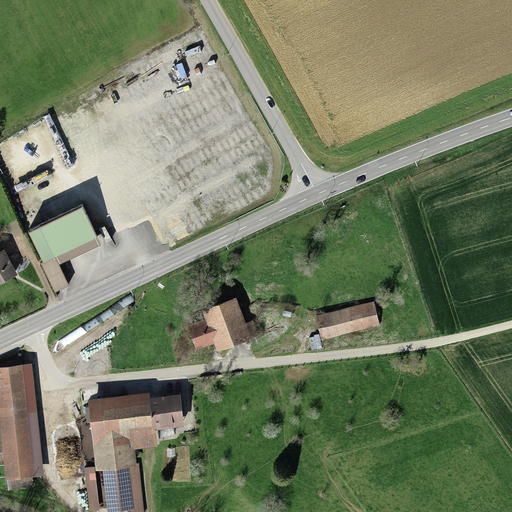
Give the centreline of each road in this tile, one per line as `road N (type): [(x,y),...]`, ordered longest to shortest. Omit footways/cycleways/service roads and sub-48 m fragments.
road 1 (unclassified): [(27,329),(60,385),(449,342),(511,325)]
road 2 (primary): [(27,329),(319,196)]
road 3 (unknown): [(139,277),(76,139),(193,71)]
road 4 (unclassified): [(319,196),(208,0)]
road 5 (primary): [(319,196),(511,119)]
road 6 (track): [(60,385),(58,414),(46,425),(50,473),(58,487),(104,493)]
